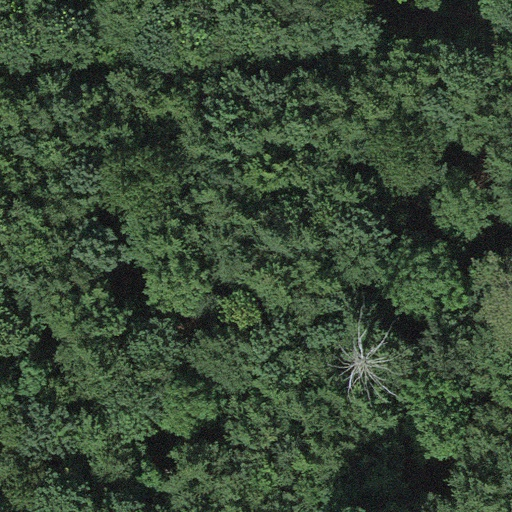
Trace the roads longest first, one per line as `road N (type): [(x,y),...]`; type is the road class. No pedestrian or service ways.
road 1 (track): [(0,92),(511,57)]
road 2 (track): [(137,511),(0,460)]
